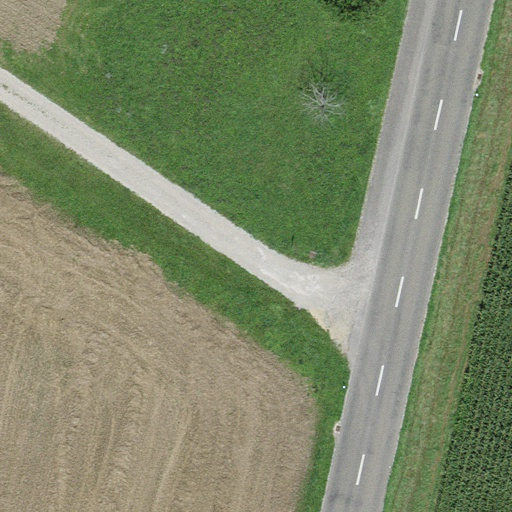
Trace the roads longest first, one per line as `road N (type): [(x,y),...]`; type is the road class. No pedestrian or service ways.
road 1 (tertiary): [(358,511),(471,0)]
road 2 (track): [(392,344),(0,84)]
